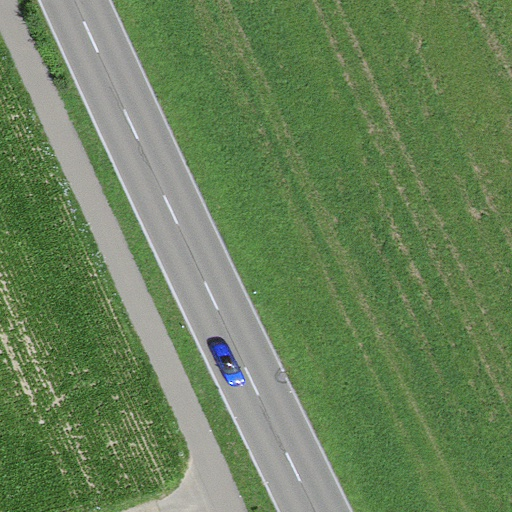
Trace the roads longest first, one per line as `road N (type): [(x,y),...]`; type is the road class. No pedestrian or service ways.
road 1 (secondary): [(88,0),(327,511)]
road 2 (track): [(14,0),(235,511)]
